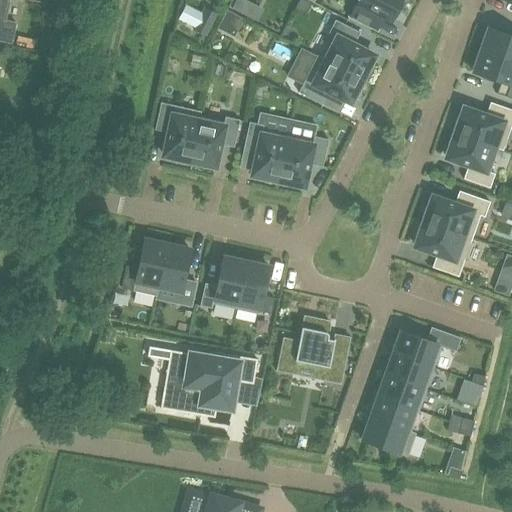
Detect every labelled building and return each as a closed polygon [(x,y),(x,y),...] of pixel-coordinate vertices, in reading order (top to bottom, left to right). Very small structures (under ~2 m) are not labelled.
[(0,0),(0,41),(11,43),(15,23),(3,20),(7,0),(0,0)] [(241,0),(235,0),(232,8),(241,13),(246,2),(241,0)] [(354,5),(349,16),(370,27),(375,16),(390,23),(401,0),(356,0),(354,5)] [(206,9),(195,32),(205,37),(216,14),(206,9)] [(317,55),(316,56),(364,81),(372,65),(369,64),(373,56),(363,51),(363,50),(353,44),(359,33),(334,20),(328,33),(332,35),(321,57),(317,55)] [(484,33),(480,45),(482,46),(480,51),(511,61),(511,36),(488,28),(486,33),(484,33)] [(477,54),(472,66),(474,67),(473,73),(500,82),(496,94),(505,97),(509,86),(511,86),(511,61),(480,51),(479,54),(477,54)] [(316,56),(298,92),(323,105),(329,93),(339,98),(339,97),(350,102),(354,95),(357,96),(364,81),(316,56)] [(160,103),(154,130),(167,133),(165,144),(166,144),(163,156),(172,158),(171,161),(188,164),(200,111),(160,103)] [(457,116),(452,132),(502,150),(511,126),(511,110),(490,103),(485,115),(475,112),(475,113),(463,109),(460,117),(457,116)] [(200,111),(188,164),(205,168),(206,165),(214,167),(217,155),(218,155),(221,145),(234,148),(240,120),(225,117),(224,122),(200,116),(201,112),(200,111)] [(249,122),(243,150),(256,152),(253,163),(254,164),(252,175),(261,177),(260,180),(277,184),(287,136),(262,130),(263,125),(249,122)] [(367,128),(364,147),(382,149),(384,130),(367,128)] [(452,132),(446,148),(449,149),(446,158),(457,161),(457,163),(467,166),(463,179),(489,188),(494,174),(485,171),(493,148),(502,151),(502,150),(452,132)] [(287,136),(277,184),(294,188),(294,184),(303,186),(305,175),(307,175),(309,164),(322,167),(328,140),(313,136),(312,141),(287,136)] [(275,186),(269,206),(288,212),(295,192),(275,186)] [(426,204),(420,221),(471,239),(480,215),(484,217),(489,202),(458,191),(454,204),(444,200),(443,201),(432,197),(429,205),(426,204)] [(420,221),(415,237),(418,238),(415,246),(426,250),(426,251),(436,255),(431,267),(458,277),(471,239),(420,221)] [(125,266),(121,287),(132,290),(132,291),(155,296),(167,245),(162,244),(163,241),(149,238),(149,241),(143,240),(137,268),(125,266)] [(167,245),(155,296),(156,296),(158,287),(180,292),(177,304),(190,307),(196,283),(183,280),(190,250),(184,249),(185,246),(172,243),(171,246),(167,245)] [(204,283),(199,306),(212,309),(213,304),(235,309),(245,262),(241,261),(241,259),(228,256),(228,258),(222,257),(216,286),(204,283)] [(245,262),(235,309),(258,314),(259,311),(271,314),(274,298),(262,296),(269,267),(263,266),(264,264),(251,261),(250,263),(245,262)] [(410,282),(416,268),(402,263),(397,277),(410,282)] [(442,297),(460,302),(466,280),(448,275),(442,297)] [(511,286),(511,280),(499,276),(494,291),(509,296),(511,286)] [(282,337),(275,371),(277,371),(278,369),(293,372),(295,364),(326,371),(324,381),(340,384),(345,361),(345,360),(345,359),(345,358),(344,358),(344,357),(343,357),(343,356),(342,356),(331,354),(334,338),(333,338),(332,340),(327,339),(330,325),(330,324),(330,323),(330,322),(329,322),(329,321),(328,321),(327,320),(303,315),(297,344),(283,341),(284,338),(282,337)] [(400,331),(392,354),(433,368),(440,346),(455,352),(460,338),(430,327),(426,340),(400,331)] [(160,404),(160,408),(200,415),(202,405),(215,407),(231,409),(235,381),(252,383),(257,359),(208,351),(207,357),(169,350),(169,354),(172,355),(170,370),(186,373),(183,389),(173,387),(170,406),(160,404)] [(392,354),(385,375),(425,390),(433,368),(392,354)] [(473,374),(471,382),(483,384),(484,377),(473,374)] [(385,375),(377,397),(417,411),(425,390),(385,375)] [(377,397),(369,418),(415,434),(415,433),(410,431),(417,411),(377,397)] [(369,418),(362,440),(407,456),(415,434),(369,418)] [(462,418),(460,426),(471,429),(473,421),(462,418)] [(460,426),(458,434),(470,437),(471,429),(460,426)] [(450,467),(447,475),(458,479),(461,471),(450,467)] [(189,490),(182,511),(259,511),(260,508),(259,508),(258,509),(239,503),(239,502),(237,502),(226,499),(226,498),(224,498),(224,499),(212,495),(213,494),(211,494),(210,497),(190,491),(191,491),(189,490)]
